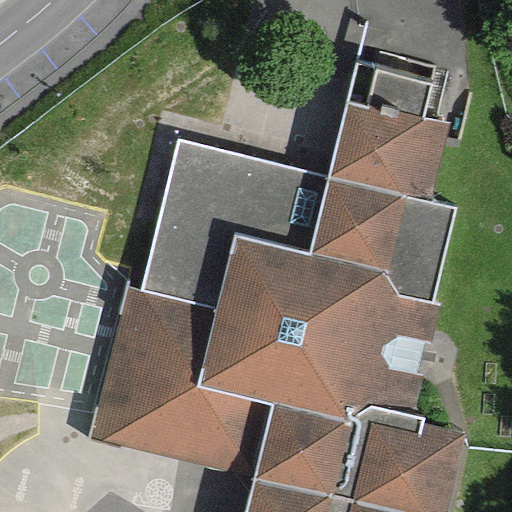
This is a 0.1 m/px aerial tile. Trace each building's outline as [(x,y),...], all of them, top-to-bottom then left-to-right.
[(402,511),(405,511),(426,433),(407,428),(460,227),(423,216),(439,153),(419,148),(422,133),(436,80),(378,63),(360,58),(329,172),(323,192),(313,228),(282,220),(292,183),(189,155),(144,313),(127,309),(112,369),(141,379),(128,430),(188,446),(183,466),(260,485),(253,511),(359,511),(362,500),(402,511)] [(144,313),(189,155),(195,135),(176,130),(151,222),(127,309),(144,313)] [(419,148),(439,153),(442,139),(422,133),(419,148)] [(189,155),(292,183),(323,192),(329,172),(195,135),(189,155)] [(136,452),(183,466),(188,446),(128,430),(141,379),(112,369),(98,416),(91,441),(134,454),(136,452)] [(443,511),(462,444),(426,433),(405,511),(402,511),(362,500),(359,511),(443,511)]
